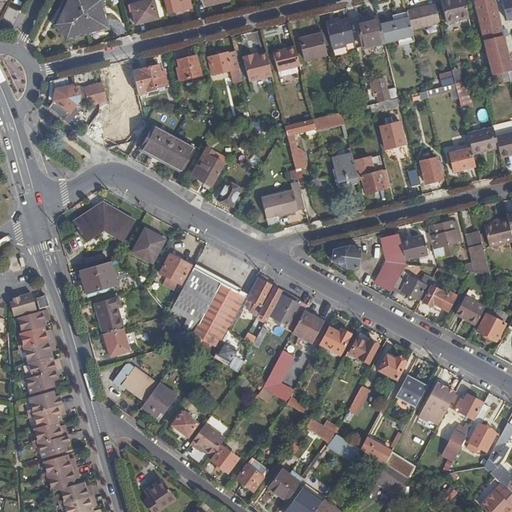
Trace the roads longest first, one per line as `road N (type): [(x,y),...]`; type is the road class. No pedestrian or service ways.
road 1 (residential): [(32,74),(326,0)]
road 2 (secondary): [(511,385),(252,249)]
road 3 (residential): [(252,249),(511,185)]
road 4 (secondary): [(252,249),(106,171),(37,214)]
road 5 (secondary): [(37,214),(91,404)]
road 6 (residential): [(239,511),(91,404)]
